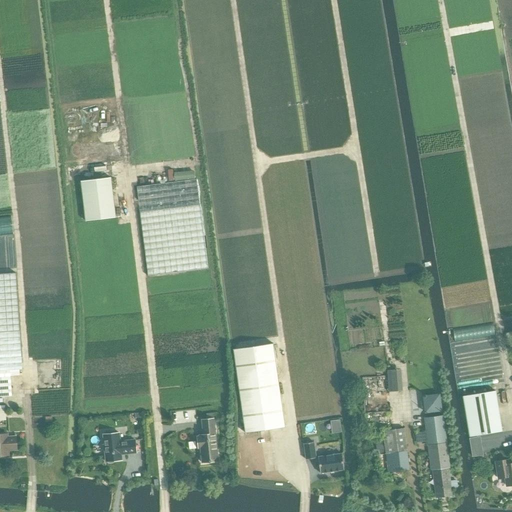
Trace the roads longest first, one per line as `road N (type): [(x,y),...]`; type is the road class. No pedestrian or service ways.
road 1 (track): [(304,493),(231,0)]
road 2 (track): [(511,386),(440,0)]
road 3 (track): [(26,378),(0,87)]
road 4 (track): [(331,0),(354,148),(254,163)]
road 5 (track): [(129,170),(105,0)]
road 6 (track): [(140,272),(129,170),(196,162)]
road 7 (track): [(406,409),(402,365),(388,364),(379,293)]
road 8 (track): [(354,148),(375,275)]
